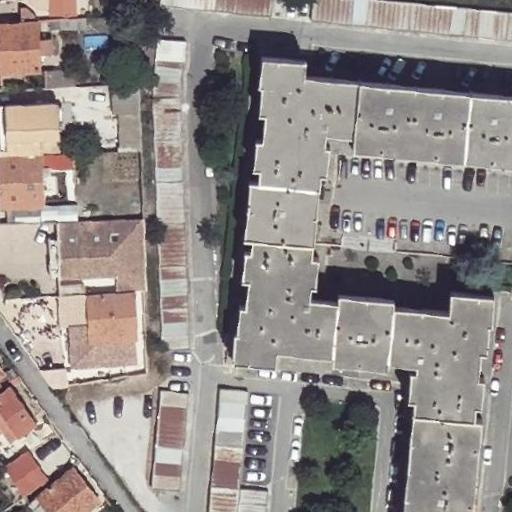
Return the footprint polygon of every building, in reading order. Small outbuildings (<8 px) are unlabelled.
[(28,0),(31,3),(41,8),(51,7),(51,12),(74,12),(73,0),(28,0)] [(159,0),(159,7),(269,19),(271,0),(159,0)] [(511,16),(365,0),(310,0),(307,22),(511,45),(511,16)] [(83,27),(84,18),(45,20),(45,29),(83,27)] [(135,78),(133,19),(124,20),(126,77),(135,78)] [(0,72),(37,69),(36,54),(36,38),(36,23),(9,25),(0,24),(0,72)] [(36,38),(36,54),(50,53),(50,37),(36,38)] [(149,95),(178,99),(183,44),(156,40),(149,95)] [(511,99),(487,97),(302,77),(303,61),(262,56),(255,114),(257,115),(256,139),(262,141),(257,182),(251,182),(245,238),(251,238),(248,279),(242,279),(239,306),(236,305),(231,361),(274,365),(275,351),(332,357),(332,364),(388,369),(388,364),(418,366),(417,374),(411,374),(409,401),(416,402),(408,477),(404,511),(471,511),(483,424),(476,421),(478,408),(483,408),(485,381),(479,379),(482,353),(487,353),(494,299),(451,293),(449,315),(394,310),(394,302),(339,296),(338,302),(309,299),(310,286),(316,286),(320,258),(313,257),(319,192),(326,192),(328,164),(322,164),(325,135),(352,139),(353,150),(511,167),(511,99)] [(42,72),(43,87),(71,86),(70,71),(42,72)] [(137,150),(135,91),(115,91),(117,151),(137,150)] [(188,354),(178,99),(149,101),(159,355),(188,354)] [(7,106),(8,156),(40,154),(39,136),(57,133),(55,104),(7,106)] [(0,106),(0,155),(8,156),(7,106),(0,106)] [(74,165),(74,152),(62,153),(63,165),(74,165)] [(63,165),(62,153),(40,154),(41,166),(63,165)] [(0,207),(14,207),(42,206),(42,203),(41,166),(40,154),(8,156),(0,155),(0,207)] [(42,206),(14,207),(14,221),(55,220),(75,219),(75,202),(42,203),(42,206)] [(0,209),(0,223),(14,221),(14,207),(0,207),(0,209)] [(141,289),(139,216),(75,219),(55,220),(58,275),(116,272),(116,291),(135,290),(141,289)] [(82,282),(57,284),(57,295),(82,293),(82,282)] [(116,291),(87,293),(87,325),(69,326),(69,368),(137,365),(135,290),(116,291)] [(0,386),(15,377),(8,367),(0,373),(0,386)] [(12,428),(20,440),(38,427),(9,389),(0,395),(0,437),(4,435),(12,428)] [(242,511),(246,490),(250,393),(224,392),(214,511),(242,511)] [(167,395),(158,486),(184,490),(195,394),(167,395)] [(12,446),(20,440),(12,428),(4,435),(12,446)] [(24,498),(49,480),(29,452),(4,469),(24,498)] [(70,469),(37,495),(47,511),(80,511),(95,501),(70,469)] [(271,511),(273,490),(246,490),(242,511),(271,511)] [(47,511),(37,495),(28,502),(34,511),(47,511)]
